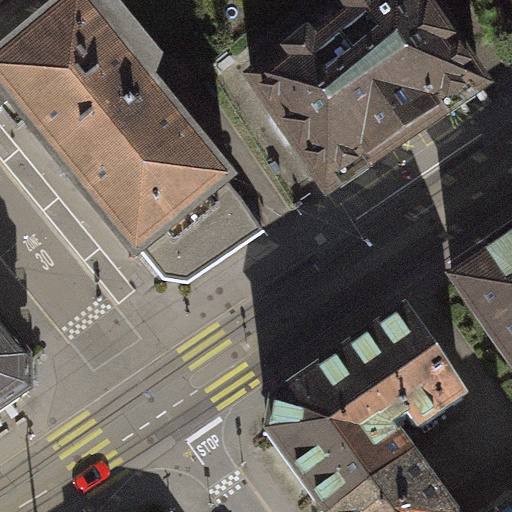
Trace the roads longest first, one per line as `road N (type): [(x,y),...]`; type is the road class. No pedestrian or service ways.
road 1 (tertiary): [(511,166),(161,403)]
road 2 (residential): [(161,403),(0,205)]
road 3 (tertiary): [(161,403),(0,510)]
road 4 (residential): [(243,511),(161,403)]
